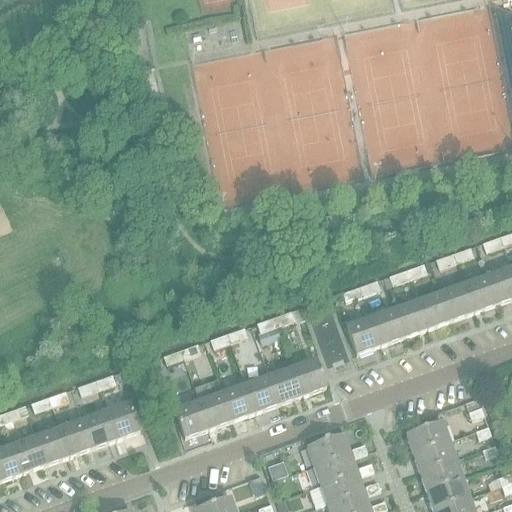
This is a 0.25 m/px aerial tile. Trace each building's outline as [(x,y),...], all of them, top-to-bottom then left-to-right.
[(153,24),(118,31),(138,127),(173,119),(153,24)] [(511,246),(511,236),(499,241),(502,250),(511,246)] [(499,241),(482,247),(486,256),(502,250),(499,241)] [(473,261),(469,251),(452,258),(455,267),(473,261)] [(452,258),(435,263),(439,273),(455,267),(452,258)] [(426,277),(423,268),(406,274),(410,283),(426,277)] [(511,278),(509,271),(486,279),(496,308),(511,302),(511,278)] [(406,274),(389,280),(392,290),(410,283),(406,274)] [(486,279),(463,288),(473,316),(496,308),(486,279)] [(379,294),(376,285),(359,291),(362,300),(379,294)] [(463,288),(440,296),(450,325),(473,316),(463,288)] [(359,291),(342,297),(345,306),(362,300),(359,291)] [(440,296),(417,304),(427,333),(450,325),(440,296)] [(417,304),(393,312),(404,341),(427,333),(417,304)] [(393,312),(370,321),(380,349),(404,341),(393,312)] [(294,326),(291,317),(274,323),(277,332),(294,326)] [(380,349),(370,321),(346,329),(356,358),(380,349)] [(274,323),(256,329),(259,338),(277,332),(274,323)] [(247,343),(244,333),(227,340),(230,349),(247,343)] [(227,340),(209,346),(213,355),(230,349),(227,340)] [(200,360),(196,350),(181,356),(184,366),(200,360)] [(181,356),(163,362),(166,372),(184,366),(181,356)] [(315,362),(291,371),(301,400),(325,391),(315,362)] [(291,371),(267,379),(278,408),(301,400),(291,371)] [(114,388),(111,379),(94,385),(97,394),(114,388)] [(267,379),(244,387),(255,416),(278,408),(267,379)] [(94,385),(77,391),(80,400),(97,394),(94,385)] [(244,387),(221,396),(232,425),(255,416),(244,387)] [(68,405),(65,395),(48,401),(51,411),(68,405)] [(221,396),(198,404),(208,433),(232,425),(221,396)] [(48,401),(31,407),(34,417),(51,411),(48,401)] [(208,433),(198,404),(174,413),(184,442),(208,433)] [(129,406),(105,415),(115,444),(139,435),(129,406)] [(471,424),(484,420),(481,411),(468,416),(471,424)] [(21,421),(18,412),(1,418),(5,427),(21,421)] [(105,415),(81,423),(92,452),(115,444),(105,415)] [(81,423),(58,431),(69,460),(92,452),(81,423)] [(405,438),(412,458),(449,445),(442,425),(405,438)] [(58,431),(35,440),(45,469),(69,460),(58,431)] [(478,443),(491,439),(488,431),(475,435),(478,443)] [(306,451),(313,471),(349,458),(342,438),(306,451)] [(35,440),(12,448),(22,477),(45,469),(35,440)] [(449,445),(412,458),(419,476),(455,463),(449,445)] [(12,448),(0,452),(0,484),(22,477),(12,448)] [(353,460),(366,456),(363,448),(351,452),(353,460)] [(485,462),(497,458),(494,450),(482,454),(485,462)] [(349,458),(313,471),(319,489),(355,477),(349,458)] [(455,463),(419,476),(425,495),(462,482),(455,463)] [(360,479),(372,475),(369,466),(357,471),(360,479)] [(283,468),(268,473),(272,486),(287,481),(283,468)] [(501,489),(511,484),(511,481),(510,476),(498,481),(501,489)] [(355,477),(319,489),(326,508),(362,495),(355,477)] [(462,482),(425,495),(431,511),(437,511),(469,501),(462,482)] [(511,484),(501,489),(487,494),(490,502),(511,494),(511,484)] [(367,498),(379,494),(376,485),(364,490),(367,498)] [(253,501),(266,497),(263,489),(250,493),(253,501)] [(367,511),(362,495),(326,508),(327,511),(367,511)] [(198,511),(233,511),(229,501),(198,511)] [(472,511),(469,501),(437,511),(472,511)] [(290,511),(288,503),(276,507),(278,511),(290,511)]
